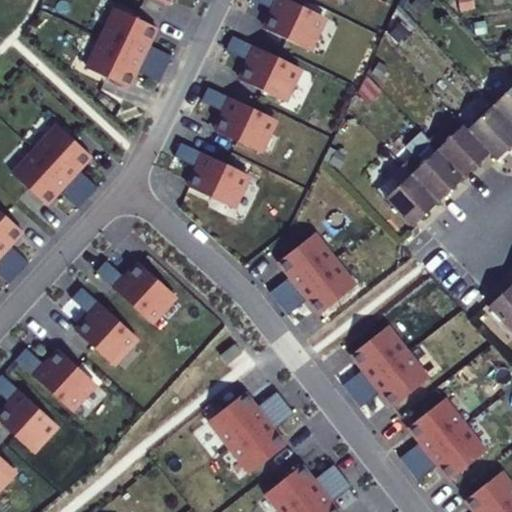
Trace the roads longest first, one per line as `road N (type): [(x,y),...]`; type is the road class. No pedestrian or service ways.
road 1 (residential): [(126,188),(246,294),(417,511)]
road 2 (residential): [(126,188),(222,0)]
road 3 (residential): [(0,322),(126,188)]
